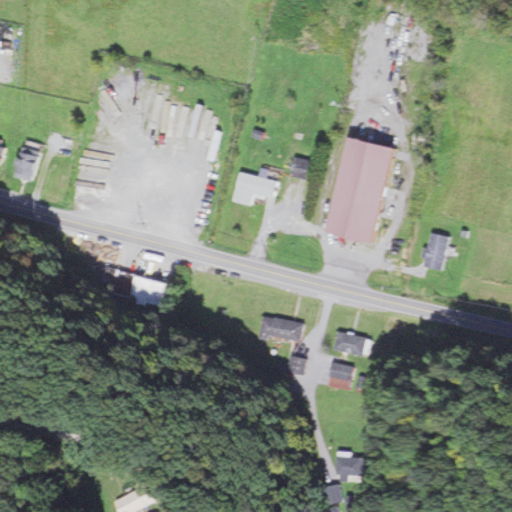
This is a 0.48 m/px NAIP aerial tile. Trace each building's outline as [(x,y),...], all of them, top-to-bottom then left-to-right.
[(282,80),(273,77),(259,117),(268,121),(282,80)] [(312,146),(325,98),(314,95),(302,143),(312,146)] [(357,136),(334,233),(382,245),(405,148),(357,136)] [(0,164),(5,166),(10,147),(0,144),(0,164)] [(43,155),(23,151),(19,179),(39,182),(43,155)] [(244,172),(238,201),(257,205),(259,195),(279,199),(283,181),(266,177),(244,172)] [(447,271),(453,236),(434,233),(428,268),(447,271)] [(135,299),(164,307),(170,286),(141,277),(135,299)] [(262,340),(305,341),(306,320),(263,318),(262,340)] [(375,339),(343,331),(339,349),(371,357),(375,339)] [(358,367),(336,362),(332,386),(354,391),(358,367)] [(166,491),(160,478),(111,500),(116,511),(133,511),(157,502),(154,496),(166,491)]
